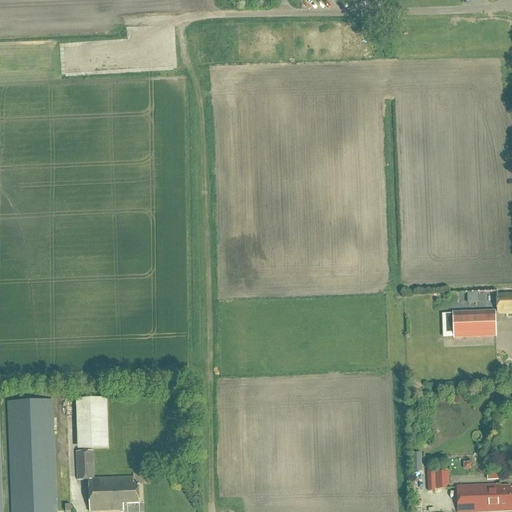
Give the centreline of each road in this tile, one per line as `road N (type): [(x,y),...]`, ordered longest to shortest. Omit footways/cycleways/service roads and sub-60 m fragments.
road 1 (track): [(176,19),(203,128),(212,511)]
road 2 (unclassified): [(511,7),(127,23)]
